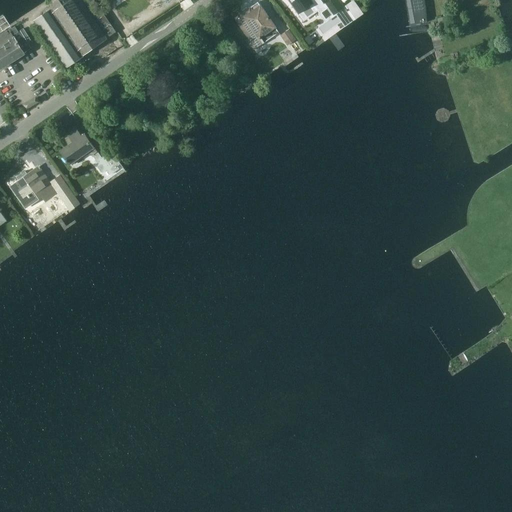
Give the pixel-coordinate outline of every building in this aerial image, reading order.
[(40,20),(41,23),(70,64),(78,58),(79,57),(80,57),(116,32),(93,0),(56,0),(45,8),(49,14),(48,15),(48,14),(40,20)] [(288,0),(299,14),(313,3),(310,0),(288,0)] [(354,0),(353,0),(345,6),(356,19),(364,13),(364,12),(354,0)] [(411,0),(414,29),(426,28),(423,0),(411,0)] [(264,43),(279,33),(258,2),(235,18),(252,43),(260,38),(264,43)] [(356,19),(345,6),(343,7),(337,12),(347,26),(356,19)] [(13,60),(24,53),(31,48),(32,43),(24,29),(20,31),(19,32),(15,27),(10,30),(11,32),(9,33),(6,30),(0,33),(0,67),(13,59),(13,60)] [(280,36),(287,46),(296,39),(289,30),(280,36)] [(110,175),(119,169),(108,154),(102,158),(85,134),(60,151),(70,165),(86,154),(87,155),(92,156),(93,156),(99,165),(98,165),(98,167),(101,172),(103,173),(107,170),(110,175)] [(19,183),(13,187),(15,189),(14,189),(22,200),(25,204),(27,208),(28,207),(27,206),(33,202),(35,201),(34,201),(42,196),(45,199),(52,194),(53,193),(55,195),(57,194),(58,193),(64,202),(66,200),(71,208),(73,207),(74,209),(74,208),(79,205),(74,197),(60,175),(59,176),(60,177),(52,182),(51,182),(50,181),(49,181),(48,178),(46,175),(45,175),(40,168),(35,172),(34,171),(30,174),(31,175),(29,176),(25,171),(16,177),(20,182),(19,182),(19,183)]
